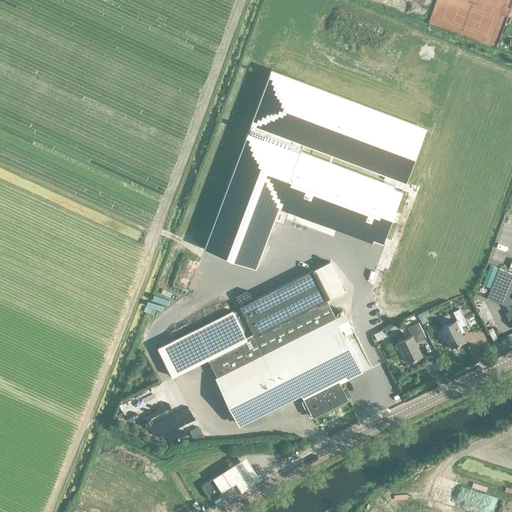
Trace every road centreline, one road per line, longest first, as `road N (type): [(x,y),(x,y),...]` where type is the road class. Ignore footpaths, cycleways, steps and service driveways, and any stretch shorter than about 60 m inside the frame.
road 1 (track): [(83,429),(247,0)]
road 2 (secondary): [(227,511),(292,469),(511,361)]
road 3 (track): [(161,231),(0,156)]
